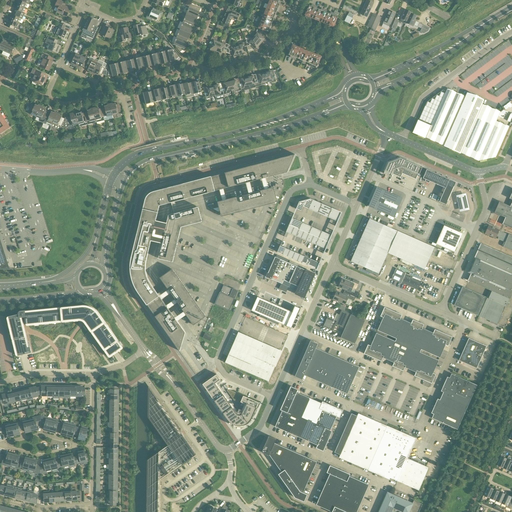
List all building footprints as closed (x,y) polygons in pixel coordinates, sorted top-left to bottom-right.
[(30,1),(27,0),(19,0),(20,0),(18,5),(26,8),(28,4),(29,4),(30,1)] [(67,16),(70,9),(62,5),(63,2),(58,0),(57,0),(55,7),(58,8),(57,12),(67,16)] [(271,0),(269,0),(268,4),(280,9),(281,6),(279,6),(280,4),(273,1),(271,0)] [(348,0),(346,5),(349,6),(349,7),(356,9),(359,0),(348,0)] [(367,17),(374,3),(367,0),(360,14),(367,17)] [(186,15),(197,19),(199,14),(198,14),(201,8),(187,3),(186,6),(189,7),(186,15)] [(268,4),(266,9),(276,13),(277,12),(278,12),(280,9),(268,4)] [(310,17),(315,6),(312,4),(311,6),(309,5),(305,15),(310,17)] [(26,8),(18,5),(16,9),(15,9),(13,12),(23,16),(25,13),(24,13),(26,8)] [(315,6),(310,17),(315,19),(319,9),(317,8),(318,7),(315,6)] [(319,9),(315,19),(319,21),(324,9),(321,8),(320,10),(319,9)] [(161,18),(163,12),(154,9),(153,11),(152,10),(151,13),(148,12),(146,18),(152,21),(153,19),(157,20),(158,17),(161,18)] [(266,9),(264,14),(276,19),(277,16),(276,15),(276,13),(266,9)] [(324,9),(319,21),(324,23),(328,13),(326,12),(327,11),(324,9)] [(389,10),(383,24),(389,27),(395,13),(389,10)] [(407,21),(411,13),(405,10),(401,18),(407,21)] [(333,13),(329,25),(334,27),(338,17),(336,16),(337,12),(335,11),(334,13),(333,13)] [(23,16),(13,12),(12,15),(13,15),(11,20),(19,23),(21,19),(22,19),(23,16)] [(229,25),(232,17),(237,20),(239,15),(232,12),(231,14),(226,12),(222,22),(225,23),(223,27),(228,29),(229,25)] [(330,14),(328,13),(324,23),(329,25),(333,13),(331,12),(330,14)] [(371,28),(377,15),(373,13),(367,26),(371,28)] [(407,21),(406,23),(412,26),(414,20),(416,16),(411,13),(407,21)] [(276,19),(264,14),(262,19),(272,23),(273,21),(275,22),(276,19)] [(186,15),(183,22),(193,26),(194,24),(195,24),(197,19),(186,15)] [(377,15),(371,28),(375,30),(381,17),(377,15)] [(93,39),(98,27),(95,26),(97,21),(92,18),(91,20),(88,18),(83,29),(84,29),(81,37),(84,38),(85,38),(86,38),(86,37),(87,36),(93,39)] [(272,23),(262,19),(260,23),(272,28),(273,25),(272,25),(272,23)] [(19,23),(11,20),(9,24),(8,24),(7,27),(17,31),(20,23),(19,23)] [(183,22),(180,30),(191,34),(193,29),(192,29),(193,26),(183,22)] [(64,38),(67,32),(63,30),(66,25),(61,23),(59,28),(57,27),(55,34),(64,38)] [(272,28),(260,23),(258,28),(268,32),(269,30),(271,31),(272,28)] [(110,38),(114,30),(108,28),(109,26),(105,24),(100,34),(103,35),(103,36),(104,38),(107,38),(107,37),(110,38)] [(133,26),(136,36),(140,35),(140,36),(148,34),(146,26),(141,27),(140,24),(133,26)] [(424,33),(428,31),(430,28),(424,25),(420,32),(424,33)] [(126,41),(126,39),(131,37),(130,33),(129,33),(127,27),(120,29),(121,36),(118,37),(119,42),(126,41)] [(257,33),(253,38),(261,44),(263,41),(264,42),(266,40),(264,38),(266,36),(263,34),(264,32),(257,29),(256,32),(257,33)] [(180,30),(177,37),(187,41),(188,39),(189,39),(191,34),(180,30)] [(165,40),(164,38),(164,36),(157,31),(155,34),(161,38),(162,41),(165,40)] [(52,52),(53,51),(57,53),(58,50),(59,50),(61,46),(56,44),(58,41),(48,37),(45,43),(50,45),(48,50),(52,52)] [(187,41),(177,37),(173,45),(176,46),(176,47),(175,47),(180,52),(184,49),(185,49),(187,44),(186,44),(187,41)] [(216,51),(220,43),(214,40),(215,39),(212,38),(208,47),(211,48),(210,50),(212,51),(213,50),(216,51)] [(253,38),(249,43),(248,41),(246,42),(248,50),(252,49),(254,50),(256,48),(258,49),(259,47),(258,46),(261,44),(253,38)] [(0,49),(11,54),(15,45),(3,40),(0,46),(0,49)] [(248,50),(246,42),(243,43),(243,44),(237,46),(240,55),(243,54),(243,55),(246,55),(245,52),(248,52),(248,50)] [(220,43),(216,51),(219,53),(219,54),(221,55),(222,53),(225,54),(226,52),(229,45),(226,43),(225,45),(220,43)] [(231,46),(229,45),(226,52),(230,54),(230,56),(233,55),(234,58),(236,57),(236,56),(240,55),(237,46),(232,47),(231,46)] [(293,58),(298,47),(293,45),(288,55),(290,56),(290,57),(293,58)] [(298,47),(293,58),(296,60),(296,58),(298,59),(302,49),(298,47)] [(25,60),(28,62),(34,49),(30,48),(25,60)] [(165,51),(168,62),(170,61),(171,62),(176,61),(176,60),(179,57),(175,51),(175,52),(174,52),(173,49),(165,51)] [(302,49),(298,59),(300,60),(299,61),(302,62),(307,51),(302,49)] [(165,51),(157,53),(160,65),(165,63),(168,62),(165,51)] [(307,51),(302,62),(305,64),(306,62),(308,63),(312,53),(307,51)] [(73,66),(76,67),(77,66),(81,56),(76,53),(75,55),(72,53),(70,60),(72,61),(71,64),(74,65),(73,66)] [(160,65),(157,53),(149,55),(152,66),(155,65),(155,66),(160,65)] [(312,53),(308,63),(309,63),(309,65),(312,66),(316,55),(312,53)] [(42,60),(39,67),(48,71),(49,70),(50,70),(51,67),(50,67),(54,59),(45,55),(43,57),(41,56),(40,60),(42,60)] [(83,66),(86,67),(90,57),(86,55),(85,58),(81,56),(77,66),(76,67),(79,68),(79,67),(82,68),(83,66)] [(149,55),(141,57),(144,69),(149,67),(152,66),(149,55)] [(321,57),(316,55),(312,66),(315,67),(315,66),(317,67),(321,57)] [(16,64),(23,60),(21,56),(14,59),(16,64)] [(90,73),(92,74),(93,73),(98,60),(91,57),(90,57),(86,67),(85,68),(88,69),(87,71),(90,72),(90,73)] [(144,69),(141,57),(133,59),(136,70),(139,69),(139,70),(144,69)] [(136,70),(133,59),(126,61),(128,73),(134,71),(133,70),(136,70)] [(93,73),(92,74),(95,75),(95,74),(98,75),(99,73),(102,74),(105,68),(106,65),(106,63),(99,60),(98,60),(93,73)] [(126,61),(118,63),(120,74),(123,73),(123,74),(128,73),(126,61)] [(120,74),(118,63),(110,65),(110,68),(109,68),(108,75),(112,76),(113,77),(118,75),(118,74),(120,74)] [(45,78),(46,75),(34,70),(33,73),(36,74),(32,83),(36,84),(37,83),(42,85),(43,82),(44,82),(46,78),(45,78)] [(268,72),(265,73),(267,82),(273,81),(273,82),(276,82),(273,70),(268,71),(268,72)] [(485,72),(472,82),(475,85),(488,75),(485,72)] [(267,82),(265,73),(261,74),(261,73),(256,74),(259,86),(262,85),(261,84),(267,82)] [(251,77),(247,77),(250,87),(255,85),(256,87),(259,86),(256,74),(250,75),(251,77)] [(480,88),(495,77),(493,74),(477,85),(480,88)] [(243,77),(238,78),(241,90),(242,93),(245,92),(244,90),(250,89),(250,87),(247,77),(244,78),(243,77)] [(232,91),(232,93),(235,92),(236,92),(238,91),(241,90),(238,78),(233,80),(233,81),(230,82),(232,91)] [(196,81),(191,83),(194,97),(202,95),(201,92),(202,92),(199,81),(196,82),(196,81)] [(226,81),(221,83),(224,95),(227,94),(226,92),(232,91),(230,82),(226,83),(226,81)] [(188,82),(183,84),(185,94),(185,95),(186,98),(194,96),(191,83),(188,83),(188,82)] [(216,85),(212,86),(215,95),(220,94),(221,96),(224,95),(221,83),(215,84),(216,85)] [(493,92),(501,86),(498,83),(490,89),(493,92)] [(180,84),(174,85),(177,96),(185,95),(185,94),(183,84),(180,84)] [(170,87),(167,88),(170,98),(177,96),(174,85),(169,86),(170,87)] [(215,95),(212,86),(209,87),(209,86),(203,87),(206,99),(209,98),(209,97),(215,95)] [(164,87),(159,89),(162,100),(170,98),(167,88),(164,88),(164,87)] [(495,92),(497,96),(505,91),(503,88),(495,92)] [(154,91),(151,92),(154,102),(162,100),(159,89),(154,90),(154,91)] [(468,96),(463,94),(462,97),(445,89),(444,91),(440,90),(425,101),(416,121),(417,121),(412,133),(423,138),(442,147),(442,146),(460,154),(477,162),(494,158),(506,127),(494,121),(497,112),(480,105),(481,101),(476,99),(477,97),(477,96),(476,94),(475,93),(474,92),(473,92),(472,92),(470,93),(468,94),(468,96)] [(154,102),(151,92),(148,92),(148,91),(143,93),(146,104),(154,102)] [(113,103),(110,104),(110,105),(113,115),(118,114),(118,113),(121,112),(119,105),(116,106),(116,103),(113,104),(113,103)] [(31,114),(36,117),(41,107),(41,106),(38,104),(38,105),(35,104),(34,107),(31,106),(28,112),(31,113),(31,114)] [(105,109),(102,110),(105,121),(113,119),(113,115),(110,105),(110,104),(107,104),(107,105),(104,106),(105,109)] [(43,123),(47,113),(45,112),(46,109),(43,108),(44,107),(41,106),(41,107),(36,117),(40,118),(39,121),(43,123)] [(95,107),(93,108),(93,109),(96,123),(105,121),(102,110),(99,110),(99,108),(96,108),(95,107)] [(88,113),(85,114),(87,121),(88,125),(96,123),(93,109),(93,108),(90,109),(90,110),(87,110),(88,113)] [(43,123),(51,127),(53,122),(57,114),(57,113),(54,112),(51,111),(50,114),(47,113),(43,123)] [(0,133),(10,127),(0,112),(0,133)] [(66,121),(65,121),(64,128),(67,127),(68,128),(69,128),(70,128),(71,128),(72,127),(73,127),(73,125),(78,124),(76,113),(76,112),(73,113),(73,114),(70,115),(71,118),(65,119),(66,121)] [(78,112),(76,112),(76,113),(78,124),(79,127),(88,125),(87,121),(85,114),(82,115),(82,112),(79,113),(78,112)] [(53,122),(51,127),(59,130),(61,127),(64,128),(65,121),(61,119),(62,116),(59,115),(60,114),(57,113),(57,114),(53,122)] [(277,202),(273,187),(268,188),(265,178),(287,172),(295,154),(197,180),(152,192),(148,195),(145,199),(133,250),(131,261),(130,265),(130,271),(131,275),(132,280),(133,283),(134,286),(136,289),(138,293),(179,351),(185,333),(176,320),(185,314),(193,325),(206,316),(172,269),(160,278),(163,282),(153,288),(150,283),(149,281),(148,280),(147,277),(147,276),(146,273),(145,269),(145,266),(146,263),(151,241),(161,244),(158,259),(173,262),(181,227),(202,222),(198,207),(177,212),(175,202),(221,190),(223,200),(217,202),(221,217),(277,202)] [(389,160),(384,173),(390,176),(391,174),(401,178),(402,173),(416,179),(418,174),(419,174),(422,167),(397,157),(396,159),(392,161),(389,160)] [(456,182),(451,180),(449,179),(449,180),(433,173),(433,174),(429,173),(430,171),(427,169),(423,178),(426,179),(425,181),(429,183),(430,181),(445,188),(439,202),(446,205),(456,182)] [(402,198),(377,187),(369,207),(394,217),(402,198)] [(511,192),(509,198),(511,199),(511,202),(510,207),(507,205),(499,201),(494,213),(502,216),(505,217),(502,224),(511,228),(511,192)] [(469,209),(466,193),(456,195),(460,211),(469,209)] [(299,202),(296,209),(301,211),(303,206),(337,221),(335,226),(336,226),(342,212),(310,199),(299,202)] [(294,213),(289,225),(329,242),(334,231),(333,231),(331,235),(292,218),(294,214),(294,213)] [(434,247),(397,231),(369,219),(351,261),(379,273),(388,253),(425,269),(434,247)] [(289,225),(286,232),(326,249),(329,242),(289,225)] [(444,225),(442,230),(436,244),(454,252),(463,233),(444,225)] [(511,235),(509,234),(509,235),(499,231),(500,230),(489,225),(485,233),(496,238),(497,236),(499,236),(498,239),(505,242),(503,247),(511,250),(511,235)] [(0,269),(9,269),(0,239),(0,269)] [(321,259),(319,263),(280,246),(282,242),(280,246),(277,252),(317,269),(320,263),(321,259)] [(511,257),(481,244),(471,265),(469,270),(472,271),(468,280),(489,290),(486,297),(487,297),(490,299),(506,306),(511,293),(511,257)] [(390,263),(402,268),(406,261),(394,256),(390,263)] [(315,274),(306,270),(275,257),(268,273),(267,273),(266,277),(271,279),(282,284),(280,287),(286,290),(289,283),(298,286),(295,294),(304,298),(307,291),(315,274)] [(410,277),(405,274),(406,273),(396,268),(391,279),(401,283),(401,282),(418,290),(421,282),(412,278),(412,277),(410,277)] [(354,293),(351,291),(354,285),(342,279),(339,286),(345,289),(344,292),(356,297),(358,298),(360,292),(355,290),(354,293)] [(223,285),(215,304),(229,310),(237,291),(223,285)] [(486,297),(462,286),(454,305),(478,316),(486,297)] [(356,297),(344,292),(343,295),(336,292),(333,299),(345,304),(348,298),(354,301),(356,297)] [(292,312),(258,297),(248,319),(287,336),(300,308),(295,306),(292,312)] [(506,306),(490,299),(482,318),(497,324),(505,306),(506,307),(506,306)] [(90,331),(88,332),(87,333),(85,334),(101,357),(103,356),(104,355),(106,353),(108,356),(110,355),(113,353),(117,350),(121,347),(122,346),(107,325),(99,313),(97,311),(94,308),(91,307),(88,306),(85,305),(81,305),(25,311),(20,311),(19,311),(19,312),(19,313),(18,313),(19,314),(9,316),(8,317),(18,356),(31,352),(30,347),(29,347),(27,347),(21,321),(23,320),(26,320),(26,324),(26,326),(79,321),(79,320),(79,319),(79,318),(79,314),(81,313),(83,313),(86,314),(88,315),(90,316),(91,318),(93,319),(87,323),(87,324),(86,325),(90,331)] [(402,315),(384,307),(380,316),(383,318),(378,330),(396,339),(396,340),(408,345),(420,351),(421,349),(431,354),(440,332),(435,329),(433,333),(422,328),(424,324),(413,320),(411,323),(400,318),(402,315)] [(337,321),(328,317),(323,327),(332,331),(335,325),(345,329),(341,338),(355,344),(365,321),(341,310),(337,321)] [(239,332),(225,363),(268,382),(282,351),(239,332)] [(452,337),(440,332),(431,354),(440,358),(445,345),(448,346),(452,337)] [(210,341),(212,336),(205,333),(203,338),(210,341)] [(376,359),(386,337),(376,333),(371,346),(368,345),(364,354),(376,359)] [(386,337),(376,359),(381,361),(383,358),(387,360),(395,341),(386,337)] [(486,346),(469,338),(459,360),(477,368),(486,346)] [(395,341),(387,360),(394,363),(392,366),(398,369),(408,345),(396,340),(395,341)] [(318,344),(310,341),(295,376),(302,380),(318,344)] [(420,351),(408,345),(398,369),(403,371),(405,367),(411,370),(420,352),(420,351)] [(316,348),(313,356),(310,362),(319,366),(325,352),(316,348)] [(325,352),(319,366),(328,370),(334,356),(325,352)] [(420,352),(411,370),(416,372),(414,376),(420,378),(429,356),(420,352)] [(334,356),(328,370),(337,374),(343,360),(334,356)] [(439,360),(429,356),(420,378),(432,384),(436,374),(433,373),(439,360)] [(343,360),(337,374),(353,380),(359,367),(343,360)] [(307,368),(304,375),(313,379),(319,366),(310,362),(307,368)] [(328,370),(319,366),(313,379),(322,383),(328,370)] [(328,370),(322,383),(331,387),(337,374),(328,370)] [(203,384),(227,419),(229,421),(230,422),(231,423),(232,424),(233,424),(234,425),(236,425),(237,425),(238,426),(240,426),(241,426),(242,425),(244,425),(246,424),(248,423),(249,422),(251,420),(251,419),(252,417),(259,402),(226,388),(216,374),(203,384)] [(337,374),(331,387),(347,394),(353,380),(337,374)] [(447,377),(444,384),(472,396),(477,385),(451,374),(450,378),(447,377)] [(443,392),(442,396),(467,407),(472,396),(444,384),(441,391),(443,392)] [(47,396),(48,386),(42,386),(42,388),(39,388),(40,394),(42,394),(42,396),(47,396)] [(76,386),(76,396),(82,396),(82,395),(85,395),(85,388),(82,388),(82,386),(76,386)] [(298,389),(291,386),(280,410),(282,410),(288,413),(288,412),(296,392),(298,389)] [(40,394),(39,388),(36,388),(36,387),(30,388),(32,397),(33,397),(38,396),(38,395),(40,394)] [(110,389),(110,395),(119,395),(119,390),(117,390),(117,387),(112,387),(112,390),(110,389)] [(157,398),(148,387),(148,417),(168,445),(147,460),(146,511),(157,511),(158,477),(161,480),(160,479),(168,473),(169,474),(169,473),(196,454),(183,435),(181,432),(180,432),(163,407),(162,408),(156,399),(157,398)] [(27,399),(27,401),(33,399),(33,397),(32,397),(30,388),(25,389),(27,399)] [(322,403),(296,392),(288,412),(288,413),(282,410),(275,426),(317,445),(318,445),(325,428),(330,430),(337,416),(319,409),(322,403)] [(10,403),(8,393),(2,395),(3,396),(0,396),(0,398),(1,403),(4,403),(4,404),(10,403)] [(438,399),(434,406),(462,418),(467,407),(442,396),(440,400),(438,399)] [(319,409),(337,416),(339,417),(342,410),(322,402),(322,403),(319,409)] [(462,418),(434,406),(431,413),(433,414),(432,418),(457,429),(462,418)] [(358,413),(357,416),(351,414),(334,452),(340,455),(339,457),(390,479),(390,478),(419,491),(429,468),(408,458),(416,438),(410,436),(411,434),(402,431),(401,432),(358,413)] [(41,416),(29,419),(32,431),(38,430),(37,426),(41,425),(41,416)] [(53,419),(41,416),(41,425),(45,426),(44,430),(49,431),(53,419)] [(32,431),(29,419),(29,421),(20,423),(22,429),(25,429),(26,432),(32,431)] [(56,429),(59,430),(61,423),(58,422),(58,420),(53,419),(49,431),(55,433),(56,429)] [(61,423),(59,430),(62,431),(61,434),(67,436),(70,424),(64,422),(64,424),(61,423)] [(20,423),(12,425),(14,435),(20,434),(19,430),(22,429),(20,423)] [(76,425),(70,424),(67,436),(73,437),(74,434),(77,434),(78,428),(75,427),(76,425)] [(14,435),(12,425),(3,427),(4,434),(7,433),(8,437),(14,435)] [(78,428),(77,434),(79,435),(78,439),(84,440),(85,437),(87,437),(89,430),(87,430),(88,428),(82,427),(81,428),(78,428)] [(317,445),(316,448),(323,451),(332,431),(330,430),(325,428),(318,445),(317,445)] [(269,455),(274,443),(276,439),(269,436),(262,452),(269,455)] [(274,443),(269,455),(278,467),(279,468),(280,467),(288,449),(274,443)] [(302,455),(288,449),(280,467),(279,468),(282,474),(286,472),(289,475),(295,471),(302,455)] [(76,457),(78,463),(81,463),(81,465),(87,463),(87,461),(88,461),(87,454),(85,454),(84,451),(78,452),(79,456),(76,457)] [(11,467),(14,454),(8,453),(7,457),(4,456),(2,464),(11,467)] [(20,456),(14,454),(11,467),(19,469),(22,460),(19,460),(20,456)] [(78,463),(76,457),(73,457),(72,454),(67,455),(70,467),(75,466),(75,464),(78,463)] [(62,460),(59,461),(60,467),(63,467),(64,469),(70,467),(67,455),(61,456),(62,460)] [(317,462),(302,455),(295,471),(310,477),(317,462)] [(503,468),(507,459),(501,456),(497,465),(503,468)] [(25,461),(22,460),(19,469),(20,469),(20,467),(23,468),(22,470),(28,471),(31,459),(26,457),(25,461)] [(55,458),(49,459),(52,471),(58,470),(57,468),(60,467),(59,461),(56,461),(55,458)] [(31,459),(28,471),(40,474),(40,465),(36,464),(37,460),(31,459)] [(44,464),(40,465),(40,474),(47,473),(46,471),(51,470),(52,471),(49,459),(43,461),(44,464)] [(511,463),(511,460),(507,459),(503,468),(509,470),(511,463)] [(349,476),(350,474),(330,466),(327,473),(330,474),(329,476),(345,484),(349,476)] [(295,471),(289,475),(300,491),(303,493),(310,477),(295,471)] [(286,472),(282,474),(280,476),(295,497),(304,501),(307,494),(303,493),(300,491),(289,475),(286,472)] [(329,476),(324,486),(341,493),(345,484),(329,476)] [(349,476),(345,484),(365,493),(369,485),(349,476)] [(7,484),(6,487),(4,495),(10,496),(12,488),(12,486),(7,484)] [(345,484),(341,493),(341,494),(361,503),(365,493),(345,484)] [(341,493),(324,486),(320,495),(337,502),(341,494),(341,493)] [(490,498),(494,489),(488,486),(484,495),(490,498)] [(23,489),(17,487),(17,490),(15,498),(20,499),(22,491),(23,489)] [(494,489),(490,498),(496,501),(500,492),(494,489)] [(27,492),(25,500),(31,502),(33,494),(33,492),(28,491),(27,492)] [(71,492),(72,500),(77,500),(77,498),(80,498),(80,492),(77,493),(77,491),(71,492)] [(500,492),(496,501),(502,503),(506,494),(500,492)] [(398,511),(401,511),(403,511),(418,511),(422,504),(414,500),(412,504),(388,493),(379,511),(398,511)] [(341,494),(337,502),(336,504),(355,511),(356,511),(361,503),(341,494)] [(511,497),(506,494),(502,503),(507,505),(506,507),(511,509),(511,497)] [(337,502),(320,495),(316,505),(332,511),(333,511),(336,504),(337,502)] [(117,497),(109,497),(109,502),(110,502),(110,505),(116,505),(116,502),(117,502),(117,497)]
